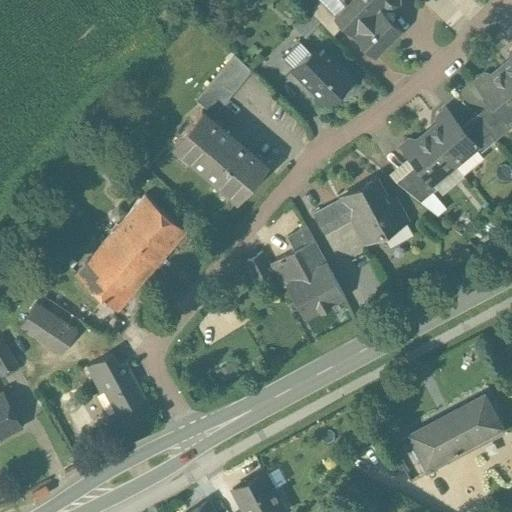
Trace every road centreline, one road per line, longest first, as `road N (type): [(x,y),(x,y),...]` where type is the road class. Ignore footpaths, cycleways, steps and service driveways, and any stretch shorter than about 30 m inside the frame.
road 1 (residential): [(200,440),(160,354),(169,330),(323,147),(423,78),(509,0)]
road 2 (primary): [(511,271),(200,440)]
road 3 (primary): [(200,440),(69,511)]
